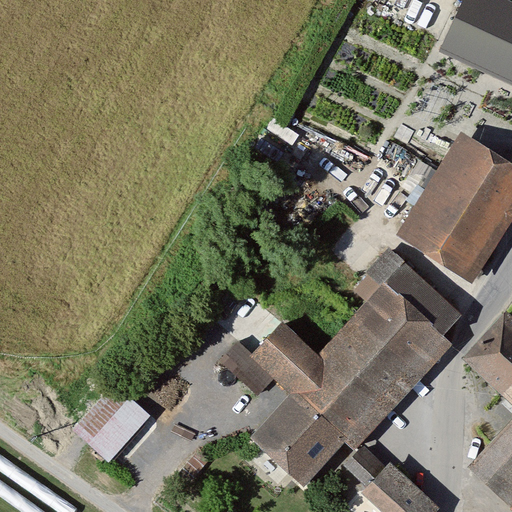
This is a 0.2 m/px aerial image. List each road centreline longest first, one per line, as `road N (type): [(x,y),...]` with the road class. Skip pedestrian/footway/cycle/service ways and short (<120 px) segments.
road 1 (residential): [(511,261),(458,354),(442,511)]
road 2 (unclassified): [(0,428),(118,511)]
